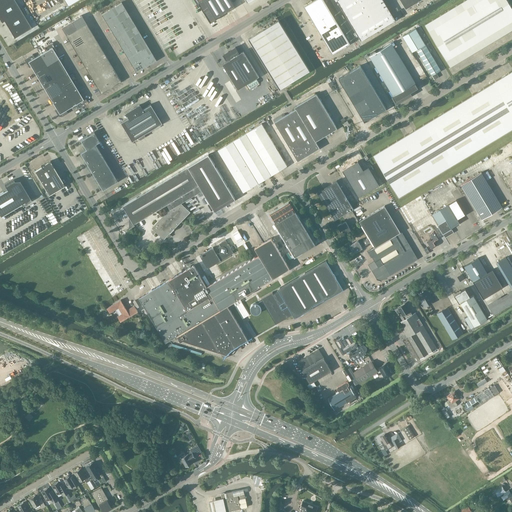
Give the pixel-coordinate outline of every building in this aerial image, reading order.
[(14,37),(31,27),(21,10),(15,0),(0,0),(0,19),(2,22),(4,20),(14,37)] [(202,0),(199,2),(211,22),(217,19),(216,18),(235,6),(231,0),(202,0)] [(314,0),(304,6),(332,53),(350,43),(323,0),(314,0)] [(336,0),(361,40),(395,19),(383,0),(335,0),(336,0)] [(400,0),(406,8),(419,0),(400,0)] [(465,0),(425,24),(450,66),(511,29),(511,8),(507,0),(465,0)] [(101,14),(136,72),(156,60),(121,2),(101,14)] [(71,21),(61,27),(66,35),(83,64),(85,67),(101,93),(121,81),(105,54),(103,52),(86,23),(81,15),(71,21)] [(249,39),(280,89),(310,70),(279,20),(249,39)] [(412,52),(417,50),(434,80),(438,78),(438,76),(436,73),(441,70),(416,28),(403,36),(412,52)] [(31,66),(43,87),(47,94),(56,109),(54,110),(58,116),(61,116),(68,113),(66,110),(77,103),(79,106),(87,101),(82,93),(80,94),(71,80),(72,80),(68,73),(55,52),(57,51),(52,43),(44,48),(45,51),(34,57),(32,54),(24,59),(29,67),(31,66)] [(378,70),(393,96),(397,103),(411,95),(410,93),(419,87),(416,83),(415,83),(400,57),(391,43),(369,56),(378,70)] [(235,47),(223,54),(226,60),(227,59),(227,61),(222,64),(237,88),(258,75),(244,51),(239,54),(238,52),(235,47)] [(361,65),(339,78),(365,121),(386,108),(361,65)] [(511,129),(511,70),(425,124),(416,129),(404,136),(373,155),(399,198),(446,169),(450,166),(511,129)] [(296,109),(274,122),(298,161),(320,148),(316,141),(337,128),(317,94),(295,107),(296,109)] [(126,113),(129,117),(120,122),(132,141),(147,132),(148,133),(152,131),(152,129),(161,123),(150,104),(142,109),(139,105),(126,113)] [(262,123),(246,133),(218,150),(243,192),(287,165),(262,123)] [(86,149),(80,153),(102,190),(117,181),(95,144),(100,141),(94,132),(80,140),(86,149)] [(511,147),(496,157),(511,183),(511,147)] [(188,167),(123,206),(130,217),(134,224),(167,204),(170,208),(152,227),(153,229),(151,231),(153,235),(156,232),(164,239),(167,237),(170,235),(170,234),(190,212),(181,203),(193,195),(190,190),(198,186),(199,185),(213,208),(233,195),(209,155),(209,154),(188,167)] [(34,171),(49,195),(65,185),(50,161),(34,171)] [(360,161),(345,170),(348,175),(346,176),(359,198),(380,186),(369,168),(365,170),(360,161)] [(482,219),(502,207),(481,172),(461,184),(482,219)] [(0,193),(0,215),(1,217),(22,204),(23,205),(31,200),(20,180),(19,180),(15,181),(14,180),(5,185),(7,189),(0,193)] [(335,220),(353,208),(337,181),(317,192),(324,204),(325,203),(335,220)] [(456,199),(448,204),(457,219),(465,214),(456,199)] [(276,223),(275,224),(295,257),(316,244),(296,211),(295,212),(289,202),(270,213),(276,223)] [(431,214),(443,234),(445,237),(454,232),(451,228),(459,222),(448,204),(431,214)] [(375,261),(370,265),(373,270),(372,271),(377,279),(379,281),(417,258),(405,238),(385,205),(359,221),(362,225),(361,226),(373,246),(374,246),(375,247),(369,251),(375,261)] [(346,233),(351,230),(346,221),(343,223),(342,222),(337,226),(340,231),(341,231),(342,232),(343,233),(344,233),(345,232),(346,233)] [(435,240),(439,237),(434,229),(430,232),(427,234),(429,238),(429,239),(427,241),(431,249),(436,246),(435,244),(437,243),(435,240)] [(139,298),(159,332),(166,343),(177,336),(181,342),(183,340),(198,345),(200,339),(231,349),(248,339),(228,305),(273,278),(286,271),(290,268),(271,238),(255,248),(259,255),(207,286),(194,265),(169,280),(139,298)] [(368,239),(360,243),(358,240),(349,245),(354,253),(363,248),(362,247),(370,243),(368,239)] [(220,251),(220,252),(217,254),(213,247),(200,255),(208,268),(234,253),(226,240),(219,244),(221,247),(220,248),(220,249),(220,250),(220,251)] [(500,244),(489,251),(496,263),(497,262),(506,257),(507,256),(500,244)] [(511,267),(506,257),(497,262),(511,286),(511,285),(511,267)] [(478,258),(464,266),(473,281),(486,302),(492,298),(480,277),(487,272),(478,258)] [(261,286),(266,296),(261,299),(276,324),(292,314),(295,318),(343,290),(326,260),(278,289),(279,291),(273,294),(272,292),(271,293),(265,283),(261,286)] [(422,290),(419,293),(424,302),(422,304),(424,307),(434,301),(426,288),(423,290),(422,290)] [(470,296),(465,288),(461,291),(461,292),(456,295),(457,297),(456,298),(459,303),(474,327),(487,319),(472,295),(470,296)] [(511,291),(488,306),(494,314),(511,303),(511,291)] [(127,310),(121,300),(107,308),(110,313),(119,308),(122,314),(117,316),(121,322),(138,311),(134,306),(127,310)] [(396,314),(398,313),(402,321),(398,323),(407,338),(403,340),(416,362),(437,349),(415,313),(412,314),(405,303),(394,310),(396,314)] [(450,312),(447,307),(437,314),(452,339),(463,333),(450,312)] [(349,351),(350,354),(349,354),(353,360),(366,352),(365,351),(366,351),(366,350),(367,349),(367,348),(367,347),(367,346),(366,346),(366,345),(365,344),(364,344),(363,344),(362,344),(361,344),(360,345),(359,346),(359,347),(358,347),(357,345),(357,344),(356,343),(352,337),(349,337),(345,339),(343,337),(341,338),(335,342),(343,355),(349,351)] [(297,362),(310,384),(331,371),(318,349),(297,362)] [(385,378),(392,373),(386,363),(379,367),(379,368),(378,368),(373,360),(353,372),(359,383),(378,371),(380,370),(385,378)] [(485,378),(477,383),(479,387),(487,382),(485,378)] [(349,386),(349,384),(349,383),(348,382),(347,381),(346,381),(345,381),(338,386),(337,387),(337,388),(337,389),(337,390),(338,390),(339,391),(337,391),(337,392),(331,395),(332,396),(328,399),(334,410),(356,396),(350,386),(349,386)] [(489,387),(476,396),(480,403),(481,404),(494,395),(489,388),(489,387)] [(455,401),(459,398),(455,391),(447,396),(449,399),(447,401),(451,408),(457,404),(455,401)] [(476,396),(464,404),(468,411),(480,403),(476,396)] [(401,441),(402,440),(398,433),(390,438),(392,441),(397,449),(404,445),(401,441)] [(388,445),(390,443),(389,441),(390,441),(385,434),(380,437),(383,441),(381,442),(386,450),(390,448),(388,445)] [(188,454),(181,458),(186,467),(193,463),(191,460),(196,458),(192,452),(188,454)] [(93,479),(94,481),(94,482),(97,480),(95,477),(99,475),(92,463),(85,467),(93,479)] [(80,469),(74,473),(79,482),(84,479),(86,483),(90,481),(86,474),(84,475),(80,469)] [(66,478),(64,479),(69,488),(74,485),(75,487),(78,485),(73,476),(70,478),(69,476),(69,477),(68,476),(66,477),(66,478)] [(58,482),(52,486),(57,494),(60,492),(62,496),(68,493),(62,484),(60,485),(58,482)] [(500,496),(503,494),(502,494),(506,492),(502,486),(496,490),(500,496)] [(101,487),(91,493),(100,509),(101,508),(103,510),(110,506),(108,504),(110,503),(101,487)] [(48,488),(41,492),(47,500),(51,498),(54,503),(58,500),(52,490),(50,492),(48,488)] [(240,489),(221,494),(225,511),(240,508),(240,509),(241,509),(239,499),(245,498),(244,494),(241,494),(240,489)] [(511,496),(511,494),(509,490),(506,492),(502,494),(503,494),(506,500),(509,498),(511,496)] [(29,499),(34,507),(40,504),(42,508),(45,506),(41,499),(39,501),(35,495),(29,499)] [(82,501),(81,502),(86,511),(87,511),(89,511),(90,511),(92,510),(91,510),(94,508),(88,498),(87,499),(85,496),(81,499),(82,501)] [(226,511),(226,510),(224,498),(210,501),(212,511),(226,511)] [(306,511),(310,504),(303,501),(300,508),(302,508),(300,511),(306,511)] [(23,502),(17,506),(20,511),(32,511),(30,508),(27,509),(23,502)] [(461,511),(469,511),(472,511),(470,509),(475,506),(473,503),(468,506),(468,505),(460,510),(461,511),(460,511),(461,511)]
